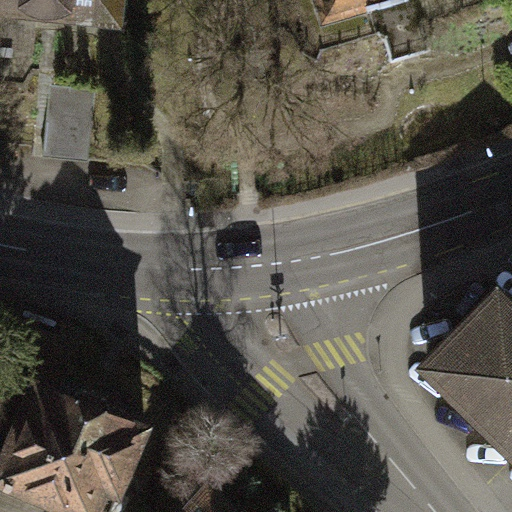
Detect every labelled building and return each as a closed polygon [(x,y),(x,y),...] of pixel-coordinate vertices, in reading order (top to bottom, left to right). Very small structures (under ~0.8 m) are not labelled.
[(157,0),(6,0),(6,14),(156,26),(157,0)] [(349,0),(358,22),(430,0),(349,0)] [(511,287),(429,362),(511,455),(511,287)] [(39,377),(0,471),(0,511),(104,511),(143,419),(39,377)] [(210,511),(263,511),(239,486),(210,511)]
